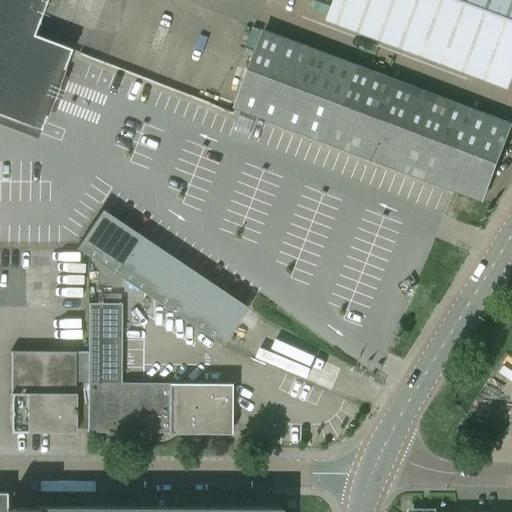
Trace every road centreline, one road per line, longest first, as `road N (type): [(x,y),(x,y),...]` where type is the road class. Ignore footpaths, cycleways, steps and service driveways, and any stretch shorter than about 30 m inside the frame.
road 1 (unclassified): [(0,474),(373,472)]
road 2 (tertiary): [(373,472),(397,417),(511,237)]
road 3 (unclassified): [(511,479),(373,472)]
